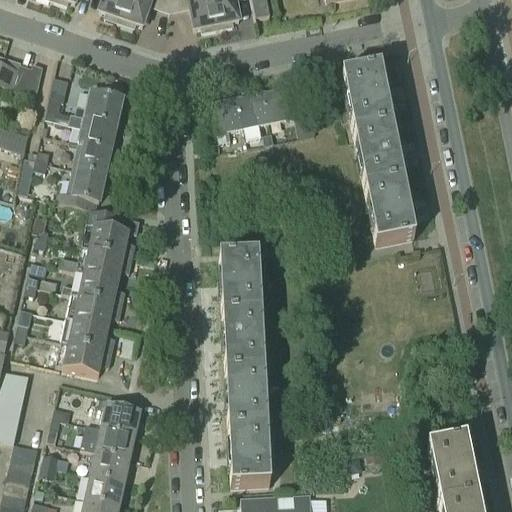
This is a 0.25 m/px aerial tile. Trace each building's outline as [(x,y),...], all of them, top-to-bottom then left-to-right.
[(34,0),(33,4),(49,9),(51,0),(34,0)] [(51,0),(49,9),(63,14),(65,9),(71,11),(75,0),(51,0)] [(101,0),(96,19),(102,21),(101,26),(116,31),(126,0),(101,0)] [(126,0),(116,31),(131,36),(133,31),(139,33),(148,7),(166,13),(167,13),(167,0),(126,0)] [(167,0),(167,13),(185,9),(191,36),(198,35),(199,40),(215,36),(207,0),(167,0)] [(207,0),(215,36),(230,33),(229,28),(236,27),(229,0),(207,0)] [(263,0),(248,0),(254,23),(267,21),(263,0)] [(322,0),(324,8),(360,0),(322,0)] [(0,92),(39,106),(46,75),(31,70),(29,74),(18,71),(16,77),(0,72),(0,92)] [(377,74),(339,82),(374,253),(412,245),(377,74)] [(52,84),(45,116),(56,118),(58,109),(61,109),(66,87),(52,84)] [(74,113),(72,121),(114,130),(120,104),(117,104),(119,92),(103,88),(101,100),(88,97),(84,115),(75,113),(74,113)] [(286,93),(260,98),(267,129),(292,124),(286,93)] [(260,98),(234,103),(241,135),(267,129),(260,98)] [(234,103),(208,108),(214,140),(241,135),(234,103)] [(45,116),(42,125),(66,131),(66,132),(79,135),(76,149),(108,156),(114,130),(72,121),(69,121),(56,118),(45,116)] [(0,133),(0,152),(23,159),(28,141),(0,133)] [(261,151),(271,149),(269,140),(259,141),(261,151)] [(76,149),(70,175),(103,182),(108,156),(76,149)] [(31,156),(29,165),(36,167),(34,175),(47,178),(51,158),(39,155),(39,158),(31,156)] [(56,200),(54,210),(87,217),(92,218),(94,208),(97,209),(103,182),(70,175),(64,201),(56,200)] [(69,303),(53,373),(97,382),(99,373),(107,374),(113,346),(105,345),(109,325),(117,327),(123,299),(115,298),(119,279),(127,280),(133,252),(125,251),(127,241),(108,237),(111,223),(92,218),(87,217),(76,269),(57,265),(54,276),(74,280),(71,295),(61,293),(59,301),(69,303)] [(40,234),(37,252),(46,254),(50,236),(40,234)] [(255,262),(216,264),(228,494),(267,492),(255,262)] [(33,267),(31,277),(47,281),(49,271),(33,267)] [(30,281),(27,299),(37,301),(41,283),(30,281)] [(21,329),(17,346),(27,349),(31,331),(21,329)] [(0,333),(0,355),(6,357),(11,336),(0,333)] [(29,342),(27,359),(52,362),(54,345),(29,342)] [(1,378),(0,382),(0,389),(24,395),(27,384),(1,378)] [(0,389),(0,401),(22,406),(24,395),(0,389)] [(0,401),(0,413),(19,417),(22,406),(0,401)] [(104,411),(99,435),(133,443),(139,419),(104,411)] [(0,413),(0,424),(17,429),(19,417),(0,413)] [(63,417),(62,435),(73,436),(75,418),(63,417)] [(0,424),(0,436),(14,440),(17,429),(0,424)] [(51,424),(45,448),(53,450),(59,426),(51,424)] [(99,435),(94,459),(128,466),(133,443),(99,435)] [(0,436),(0,448),(12,451),(14,440),(0,436)] [(476,511),(463,444),(425,452),(436,511),(476,511)] [(12,451),(9,463),(33,469),(35,456),(12,451)] [(94,459),(88,482),(122,490),(128,466),(94,459)] [(42,461),(40,471),(55,475),(57,465),(42,461)] [(9,463),(6,476),(30,481),(33,469),(9,463)] [(344,466),(347,478),(360,476),(357,463),(344,466)] [(6,476),(4,488),(27,493),(30,481),(6,476)] [(88,482),(83,506),(112,511),(117,511),(122,490),(88,482)] [(4,488),(1,500),(24,505),(27,493),(4,488)] [(1,500),(0,503),(0,511),(22,511),(24,505),(1,500)] [(281,511),(281,502),(237,505),(237,511),(313,511),(313,501),(296,501),(296,511),(281,511)]
